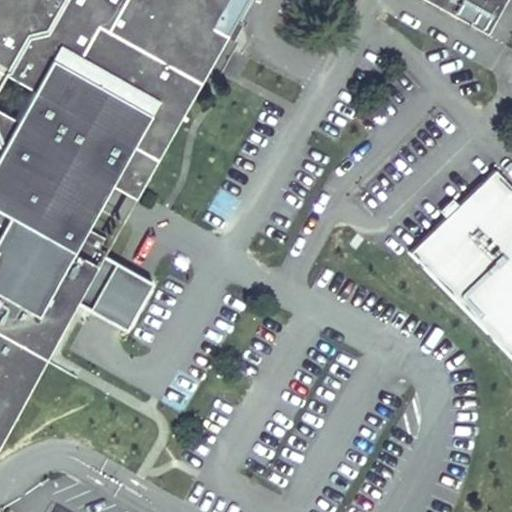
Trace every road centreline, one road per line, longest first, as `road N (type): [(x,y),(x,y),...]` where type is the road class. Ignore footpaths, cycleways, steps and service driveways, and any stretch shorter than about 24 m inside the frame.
road 1 (unknown): [(318,78),(249,187),(245,220),(256,246),(289,267),(340,204)]
road 2 (unknown): [(480,127),(397,216),(340,204)]
road 3 (unknown): [(340,204),(447,94)]
road 4 (unknown): [(511,50),(486,56),(380,0)]
road 5 (unknown): [(352,17),(447,94)]
